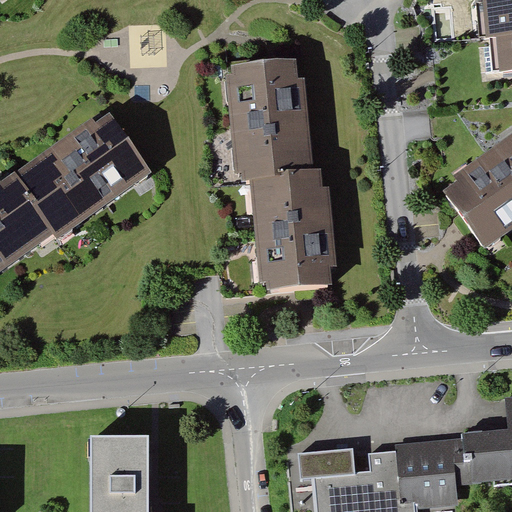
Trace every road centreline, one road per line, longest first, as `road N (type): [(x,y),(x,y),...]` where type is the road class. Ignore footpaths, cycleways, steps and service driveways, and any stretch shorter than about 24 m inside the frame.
road 1 (residential): [(380,7),(419,349)]
road 2 (unclassified): [(0,392),(211,372),(242,377)]
road 3 (unclassified): [(242,377),(279,365),(419,349)]
road 4 (residential): [(254,511),(242,377)]
